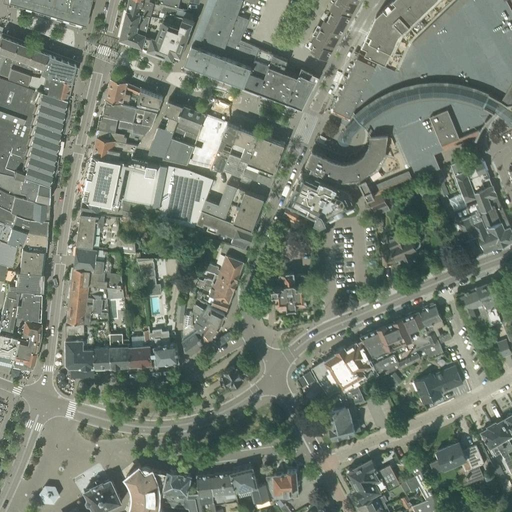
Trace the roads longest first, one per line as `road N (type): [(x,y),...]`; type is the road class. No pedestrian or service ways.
road 1 (residential): [(114,0),(64,222),(42,396)]
road 2 (residential): [(273,374),(319,332),(511,254)]
road 3 (residential): [(252,335),(178,378),(106,382),(93,416)]
road 4 (residential): [(323,463),(479,396)]
road 5 (residential): [(311,440),(195,459),(183,424)]
road 6 (residential): [(252,335),(243,291),(277,198)]
road 7 (residential): [(277,198),(336,69)]
road 8 (residential): [(336,69),(264,39),(286,0)]
